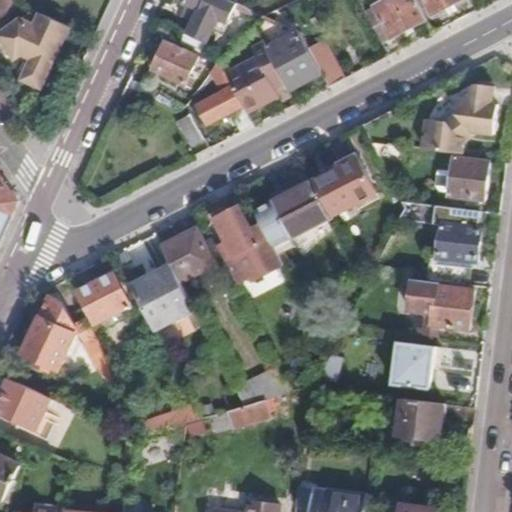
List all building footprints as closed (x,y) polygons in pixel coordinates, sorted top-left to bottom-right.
[(0,0),(0,22),(19,8),(13,0),(0,0)] [(226,30),(239,2),(233,0),(186,0),(186,2),(190,4),(185,15),(197,20),(191,34),(210,43),(217,27),(226,30)] [(367,0),(360,4),(382,43),(428,19),(417,0),(389,0),(376,7),(371,0),(367,0)] [(427,0),(435,15),(464,0),(427,0)] [(45,88),(72,27),(37,11),(3,36),(6,41),(4,46),(12,55),(16,56),(21,60),(29,55),(35,59),(26,79),(45,88)] [(324,72),(317,59),(303,29),(271,47),(286,78),(291,89),(324,72)] [(186,45),(205,53),(210,43),(191,34),(186,45)] [(169,42),(156,70),(193,87),(197,77),(193,75),(201,56),(169,42)] [(271,47),(270,44),(257,51),(262,62),(230,79),(246,111),(278,94),(274,85),(286,78),(271,47)] [(330,86),(345,79),(332,51),(317,59),(324,72),(330,86)] [(230,79),(221,61),(216,69),(226,89),(200,102),(210,123),(231,113),(237,124),(239,123),(250,118),(246,111),(230,79)] [(425,150),(465,155),(467,139),(475,133),(496,135),(500,106),(494,105),(496,88),(477,86),(468,91),(466,102),(460,101),(459,116),(449,124),(429,121),(425,150)] [(191,146),(203,140),(192,114),(179,120),(191,146)] [(239,123),(243,131),(254,126),(250,118),(239,123)] [(408,148),(375,144),(384,162),(405,164),(408,148)] [(340,169),(315,182),(334,218),(380,194),(358,152),(337,162),(340,169)] [(456,159),(451,196),(488,201),(493,163),(456,159)] [(0,242),(20,200),(0,172),(0,242)] [(334,218),(315,182),(274,204),(291,240),(295,238),(309,254),(327,229),(333,226),(330,219),(334,218)] [(483,212),(406,204),(408,208),(402,219),(443,224),(439,257),(432,256),(429,281),(442,282),(467,286),(470,261),(481,262),(485,229),(481,228),(483,212)] [(223,229),(237,257),(262,243),(248,216),(244,208),(219,221),(223,229)] [(279,251),(259,211),(248,216),(262,243),(237,257),(223,229),(214,234),(217,240),(233,269),(247,261),(249,266),(279,251)] [(199,229),(165,247),(174,264),(184,283),(217,266),(224,278),(234,272),(233,269),(217,240),(207,245),(199,229)] [(174,264),(135,284),(162,334),(200,314),(184,283),(174,264)] [(85,291),(101,324),(133,306),(116,274),(85,291)] [(429,281),(414,279),(410,311),(423,313),(436,314),(435,324),(442,325),(471,329),(476,290),(441,286),(442,282),(429,281)] [(119,395),(130,390),(93,321),(92,319),(79,325),(63,294),(54,299),(30,354),(64,370),(82,334),(100,371),(107,370),(119,395)] [(420,334),(441,337),(442,325),(435,324),(436,314),(423,313),(420,334)] [(403,343),(398,383),(432,386),(437,347),(403,343)] [(269,402),(298,393),(285,369),(238,387),(249,408),(269,402)] [(50,405),(53,397),(13,379),(0,409),(0,410),(39,429),(50,405)] [(66,413),(70,405),(53,397),(50,405),(66,413)] [(444,439),(449,403),(411,399),(407,435),(444,439)] [(209,420),(191,426),(189,442),(221,432),(223,437),(274,420),(269,402),(249,408),(209,420)] [(156,423),(161,436),(191,426),(209,420),(201,405),(156,423)] [(0,453),(0,497),(7,500),(23,467),(27,443),(22,441),(12,460),(0,453)] [(130,504),(133,473),(121,471),(117,502),(130,504)] [(369,511),(371,496),(318,490),(315,511),(369,511)] [(283,511),(284,505),(259,502),(258,511),(229,511),(219,511),(283,511)] [(67,511),(68,510),(69,506),(40,503),(38,511),(67,511)] [(405,503),(404,511),(439,511),(440,509),(405,503)]
